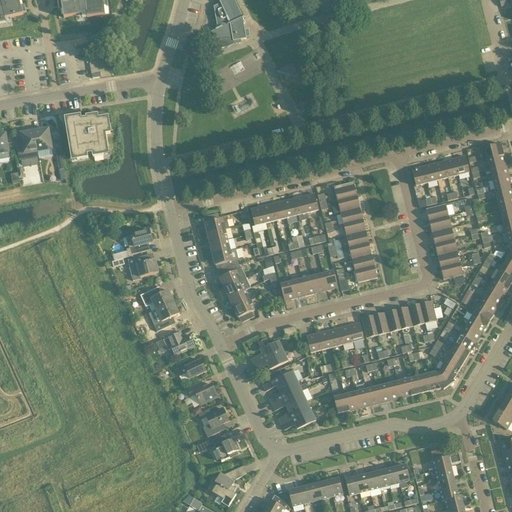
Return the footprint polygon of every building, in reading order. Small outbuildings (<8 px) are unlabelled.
[(0,0),(0,24),(6,23),(5,19),(8,18),(11,18),(12,17),(23,15),(22,12),(19,0),(60,0),(62,7),(64,18),(74,17),(76,16),(78,16),(82,15),(82,18),(87,18),(105,16),(103,0),(0,0)] [(218,29),(212,32),(214,42),(215,49),(215,51),(228,48),(234,46),(242,44),(241,40),(246,39),(246,38),(250,37),(249,29),(245,30),(243,18),(234,0),(218,0),(221,4),(214,7),(218,29)] [(441,0),(437,0),(432,3),(440,19),(449,15),(441,0)] [(453,0),(441,0),(449,15),(458,10),(453,0)] [(432,3),(423,8),(431,24),(440,19),(432,3)] [(423,8),(413,12),(422,29),(431,24),(423,8)] [(413,12),(404,17),(412,32),(413,33),(422,29),(413,12)] [(404,16),(395,21),(403,37),(412,32),(404,17),(404,16)] [(395,21),(385,25),(394,42),(403,37),(395,21)] [(385,25),(376,30),(385,46),(394,42),(385,25)] [(376,30),(367,35),(376,51),(385,46),(376,30)] [(367,35),(358,39),(367,56),(376,51),(367,35)] [(112,77),(111,74),(108,56),(89,59),(92,75),(100,74),(101,74),(102,79),(112,77)] [(477,59),(468,61),(472,79),(482,77),(477,59)] [(468,61),(458,64),(462,82),(472,79),(468,61)] [(458,64),(448,66),(452,84),(462,82),(458,64)] [(448,66),(438,69),(442,87),(452,84),(448,66)] [(438,69),(428,71),(428,73),(432,89),(442,87),(438,69)] [(428,73),(418,75),(423,93),(433,91),(432,89),(428,73)] [(418,75),(408,78),(413,96),(423,93),(418,75)] [(408,78),(398,80),(403,98),(413,96),(408,78)] [(398,80),(388,83),(393,101),(403,98),(398,80)] [(388,83),(379,86),(383,103),(393,101),(388,83)] [(105,135),(111,134),(109,123),(105,124),(104,119),(98,120),(97,117),(82,119),(81,117),(70,119),(71,123),(67,124),(72,157),(76,156),(77,160),(104,156),(103,152),(108,151),(105,135)] [(41,128),(34,129),(38,152),(52,150),(48,130),(41,131),(41,128)] [(39,158),(38,152),(34,129),(27,130),(28,133),(21,134),(21,139),(16,140),(20,161),(39,158)] [(0,161),(10,159),(9,153),(6,134),(0,134),(0,161)] [(487,160),(504,155),(501,145),(484,149),(487,160)] [(504,155),(487,160),(490,170),(506,166),(504,155)] [(454,160),(458,176),(469,174),(465,157),(454,160)] [(444,162),(448,179),(458,176),(454,160),(444,162)] [(433,165),(437,182),(448,179),(444,162),(433,165)] [(423,168),(427,184),(437,182),(433,165),(423,168)] [(492,181),(509,176),(506,166),(490,170),(492,181)] [(427,184),(423,168),(412,170),(416,187),(427,184)] [(509,176),(492,181),(495,191),(511,187),(509,176)] [(334,201),(357,195),(354,183),(334,188),(336,194),(332,195),(334,201)] [(497,201),(511,197),(511,189),(511,187),(495,191),(497,201)] [(303,197),(308,214),(318,211),(314,195),(303,197)] [(318,197),(320,204),(326,203),(324,195),(318,197)] [(357,195),(334,201),(334,203),(338,202),(340,212),(360,207),(357,195)] [(293,200),(297,216),(308,214),(303,197),(293,200)] [(511,197),(497,201),(500,212),(511,208),(511,197)] [(282,202),(287,219),(297,216),(293,200),(282,202)] [(272,205),(276,222),(287,219),(282,202),(272,205)] [(328,210),(326,203),(320,204),(321,211),(328,210)] [(261,208),(266,224),(276,222),(272,205),(261,208)] [(429,222),(449,217),(446,205),(426,210),(429,222)] [(360,207),(340,212),(343,224),(363,219),(360,207)] [(266,224),(261,208),(251,210),(255,227),(266,224)] [(503,222),(511,220),(511,208),(500,212),(503,222)] [(206,217),(208,223),(205,224),(207,234),(229,229),(227,220),(222,219),(219,220),(218,214),(206,217)] [(432,234),(451,229),(449,217),(429,222),(432,234)] [(363,219),(343,224),(346,236),(366,231),(363,219)] [(511,220),(503,222),(505,233),(511,231),(511,220)] [(332,226),(326,228),(327,235),(334,233),(332,226)] [(229,229),(207,234),(210,245),(227,241),(225,230),(229,229)] [(435,245),(454,240),(451,229),(432,234),(435,245)] [(129,249),(131,249),(132,255),(146,252),(144,245),(153,243),(150,231),(126,237),(129,249)] [(366,231),(346,236),(349,248),(369,243),(366,231)] [(314,238),(315,245),(326,242),(325,235),(314,238)] [(329,253),(335,251),(334,247),(335,247),(334,240),(329,241),(330,244),(327,245),(329,253)] [(438,257),(457,252),(454,240),(435,245),(438,257)] [(227,241),(210,245),(212,255),(230,251),(227,241)] [(369,243),(349,248),(352,260),(371,255),(369,243)] [(230,251),(212,255),(215,266),(218,265),(220,272),(239,265),(238,261),(239,261),(236,250),(230,251)] [(440,269),(460,264),(457,252),(438,257),(440,269)] [(511,253),(510,254),(500,271),(511,278),(511,253)] [(371,255),(352,260),(355,271),(374,267),(371,255)] [(141,280),(141,278),(158,273),(155,260),(144,263),(143,257),(127,260),(130,272),(133,282),(141,280)] [(273,267),(271,259),(264,261),(266,270),(273,267)] [(491,266),(485,262),(482,267),(488,271),(491,266)] [(460,264),(440,269),(443,281),(463,276),(460,264)] [(239,265),(220,272),(222,278),(220,279),(224,289),(246,279),(242,269),(241,269),(239,266),(239,265)] [(374,267),(355,271),(358,284),(377,279),(374,267)] [(494,281),(509,289),(511,283),(511,278),(500,271),(494,281)] [(323,275),(327,291),(338,289),(334,272),(323,275)] [(264,282),(276,277),(275,274),(269,275),(269,276),(262,277),(264,282)] [(312,277),(316,294),(327,291),(323,275),(312,277)] [(474,281),(480,285),(482,280),(477,276),(474,281)] [(302,280),(306,297),(316,294),(312,277),(302,280)] [(246,279),(224,289),(229,299),(251,289),(246,279)] [(291,283),(295,299),(306,297),(302,280),(291,283)] [(509,289),(494,281),(488,290),(503,299),(509,289)] [(295,299),(291,283),(280,285),(285,302),(295,299)] [(160,292),(168,288),(166,284),(158,288),(160,292)] [(251,289),(229,299),(233,308),(250,301),(245,291),(251,289)] [(156,311),(174,303),(168,291),(157,296),(154,290),(140,296),(146,308),(153,304),(156,311)] [(483,299),(497,308),(503,299),(488,290),(483,299)] [(461,303),(466,306),(469,300),(464,297),(461,303)] [(443,304),(452,308),(455,303),(445,299),(443,304)] [(492,317),(497,308),(483,299),(477,308),(492,317)] [(254,318),(252,312),(254,311),(250,301),(233,308),(238,319),(241,317),(243,323),(254,318)] [(420,305),(425,325),(437,322),(432,302),(420,305)] [(174,303),(156,311),(157,311),(149,315),(152,321),(157,332),(171,326),(168,320),(179,315),(174,303)] [(408,308),(413,327),(425,325),(420,305),(408,308)] [(397,311),(402,330),(413,327),(408,308),(397,311)] [(477,308),(472,318),(486,326),(486,327),(487,327),(493,317),(492,317),(477,308)] [(385,314),(390,333),(402,330),(397,311),(385,314)] [(373,317),(378,336),(390,333),(385,314),(373,317)] [(378,336),(373,317),(361,320),(366,339),(378,336)] [(472,318),(466,327),(481,336),(486,327),(486,326),(472,318)] [(349,327),(353,343),(364,341),(360,324),(349,327)] [(285,337),(297,334),(295,327),(283,330),(285,337)] [(338,329),(342,346),(353,343),(349,327),(338,329)] [(461,336),(475,345),(481,336),(466,327),(461,336)] [(328,332),(332,349),(342,346),(338,329),(328,332)] [(317,335),(321,351),(332,349),(328,332),(317,335)] [(168,351),(172,349),(175,357),(195,348),(189,336),(178,341),(176,335),(163,341),(168,351)] [(321,351),(317,335),(306,337),(311,354),(321,351)] [(461,336),(455,345),(470,354),(475,345),(461,336)] [(261,341),(265,348),(260,351),(262,355),(251,360),(254,366),(283,352),(279,342),(270,346),(267,338),(261,341)] [(438,348),(441,350),(444,345),(437,341),(435,346),(438,348)] [(449,355),(464,363),(470,354),(455,345),(449,355)] [(283,352),(254,366),(256,372),(267,367),(269,371),(288,362),(283,352)] [(453,381),(464,363),(449,355),(439,372),(449,387),(454,382),(453,381)] [(201,361),(189,366),(187,361),(176,366),(179,371),(181,377),(187,374),(190,380),(206,372),(201,361)] [(275,380),(263,386),(266,392),(277,387),(279,391),(297,382),(293,372),(285,376),(275,380)] [(449,387),(439,372),(418,377),(422,394),(442,389),(443,391),(449,387)] [(408,380),(412,397),(422,394),(418,377),(408,380)] [(412,397),(408,380),(397,383),(401,399),(412,397)] [(297,382),(279,391),(280,395),(269,400),(272,406),(302,392),(297,382)] [(212,385),(203,390),(200,383),(187,389),(191,397),(196,395),(201,406),(218,398),(212,385)] [(387,385),(391,402),(401,399),(397,383),(387,385)] [(391,402),(387,385),(376,388),(380,404),(391,402)] [(366,390),(370,407),(380,404),(376,388),(366,390)] [(370,407),(366,390),(355,393),(359,410),(370,407)] [(288,410),(306,402),(302,392),(272,406),(275,412),(286,407),(288,410)] [(345,396),(349,412),(359,410),(355,393),(345,396)] [(349,412),(345,396),(334,398),(338,415),(349,412)] [(306,402),(288,410),(289,414),(278,419),(281,425),(311,412),(306,402)] [(511,407),(504,403),(498,412),(511,420),(511,407)] [(195,416),(202,413),(199,407),(193,410),(195,416)] [(206,418),(210,426),(203,429),(207,438),(219,433),(217,427),(229,422),(223,410),(206,418)] [(317,425),(316,422),(319,420),(315,413),(312,414),(311,412),(281,425),(284,431),(295,426),(297,430),(308,425),(310,429),(317,425)] [(511,422),(511,420),(498,412),(492,422),(507,431),(511,422)] [(232,440),(231,439),(229,434),(214,440),(218,449),(216,451),(221,463),(236,456),(235,453),(239,451),(234,439),(232,440)] [(503,455),(511,452),(511,440),(500,444),(503,455)] [(203,444),(196,446),(199,454),(206,451),(203,444)] [(433,459),(445,456),(443,449),(431,452),(433,459)] [(511,452),(503,455),(505,465),(511,463),(511,452)] [(435,472),(451,468),(448,457),(432,461),(435,472)] [(408,488),(406,483),(410,482),(410,481),(406,466),(395,468),(399,484),(401,490),(408,488)] [(243,467),(224,476),(221,474),(215,483),(217,484),(212,493),(218,497),(214,502),(220,506),(221,503),(228,508),(236,495),(233,494),(236,490),(232,487),(233,486),(231,485),(232,482),(247,475),(243,467)] [(386,471),(390,487),(399,484),(395,468),(386,471)] [(451,468),(435,472),(437,482),(453,478),(451,468)] [(376,473),(380,489),(390,487),(386,471),(376,473)] [(366,476),(370,492),(380,489),(376,473),(366,476)] [(356,478),(360,494),(370,492),(366,476),(356,478)] [(360,494),(356,478),(345,481),(349,497),(360,494)] [(453,478),(437,482),(440,492),(456,488),(453,478)] [(329,482),(333,498),(343,495),(339,479),(329,482)] [(319,484),(323,500),(333,498),(329,482),(319,484)] [(313,503),(321,501),(323,500),(319,484),(309,487),(313,503)] [(299,489),(303,505),(313,503),(309,487),(299,489)] [(456,488),(440,492),(442,502),(461,497),(461,496),(458,497),(456,488)] [(288,505),(292,504),(293,508),(303,505),(299,489),(289,492),(285,493),(288,505)] [(275,496),(272,501),(271,501),(265,511),(283,511),(285,510),(288,511),(291,510),(285,503),(275,496)] [(461,497),(442,502),(443,502),(445,501),(447,511),(463,507),(461,497)] [(211,511),(202,506),(203,505),(194,500),(190,507),(197,511),(195,511),(211,511)]
